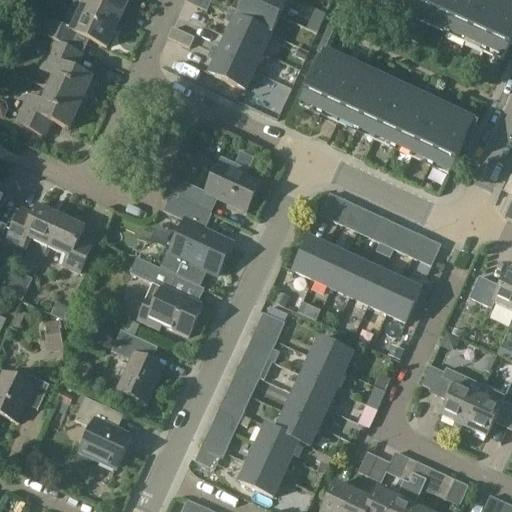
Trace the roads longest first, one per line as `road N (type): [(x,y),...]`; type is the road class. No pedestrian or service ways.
road 1 (residential): [(146,511),(309,161)]
road 2 (residential): [(511,487),(384,428),(454,267)]
road 3 (residential): [(309,161),(136,79)]
road 4 (residential): [(309,161),(466,233),(472,219)]
road 5 (residential): [(87,185),(142,209),(180,134)]
